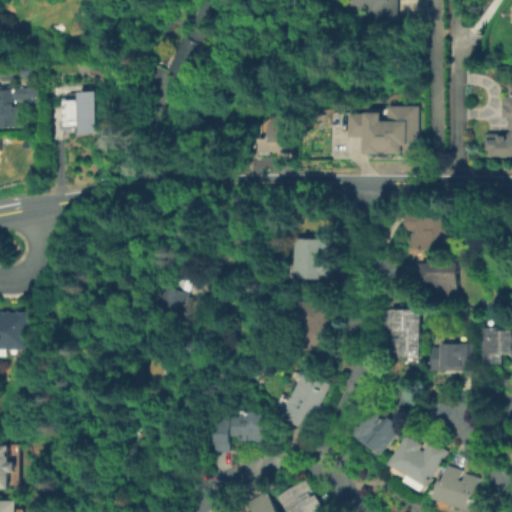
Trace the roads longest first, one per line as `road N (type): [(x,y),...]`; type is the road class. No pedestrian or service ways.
road 1 (secondary): [(511,182),(250,181),(20,209)]
road 2 (residential): [(382,383),(462,429),(498,489)]
